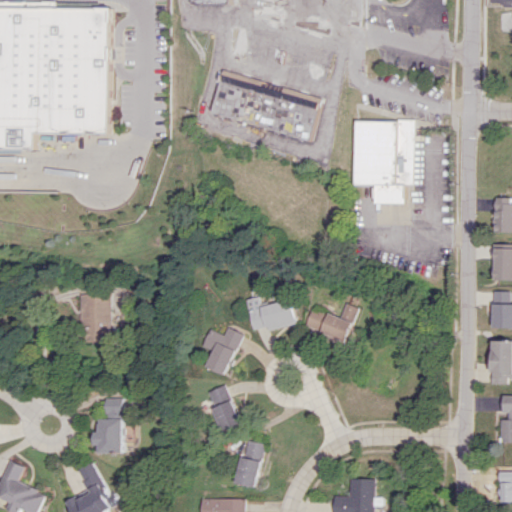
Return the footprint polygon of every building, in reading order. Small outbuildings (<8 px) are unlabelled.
[(182,0),(183,11),(252,17),(251,0),(182,0)] [(0,5),(111,6),(110,132),(38,132),(38,148),(0,148),(0,5)] [(220,74),(209,112),(310,141),(321,103),(220,74)] [(355,120),(355,184),(375,184),(375,202),(407,202),(407,184),(415,184),(415,120),(355,120)] [(511,198),(497,198),(497,231),(511,231),(511,198)] [(511,246),(496,246),(496,279),(511,279),(511,246)] [(511,327),(511,302),(511,303),(511,290),(495,290),(495,327),(511,327)] [(110,341),(109,293),(80,293),(81,341),(110,341)] [(287,297),(258,305),(255,296),(243,299),(250,329),(264,326),(265,328),(293,322),(287,297)] [(357,307),(343,302),(338,316),(309,306),(302,327),(345,341),(357,307)] [(241,333),(225,326),(222,334),(208,328),(200,346),(211,350),(204,366),(225,374),(241,333)] [(511,339),(494,339),(493,383),(510,383),(510,377),(511,377),(511,339)] [(207,390),(222,431),(240,424),(226,384),(207,390)] [(125,452),(124,405),(107,405),(108,418),(101,418),(101,430),(98,430),(99,452),(125,452)] [(257,486),(266,443),(246,439),(237,482),(257,486)] [(20,481),(27,466),(11,459),(0,484),(0,495),(19,504),(18,504),(36,511),(40,511),(49,493),(20,481)] [(74,511),(115,511),(122,509),(98,460),(81,468),(91,490),(69,501),(74,511)] [(377,478),(352,478),(352,495),(336,495),(336,511),(377,511),(377,505),(384,505),(384,496),(377,496),(377,478)] [(246,511),(247,497),(202,498),(202,511),(246,511)]
